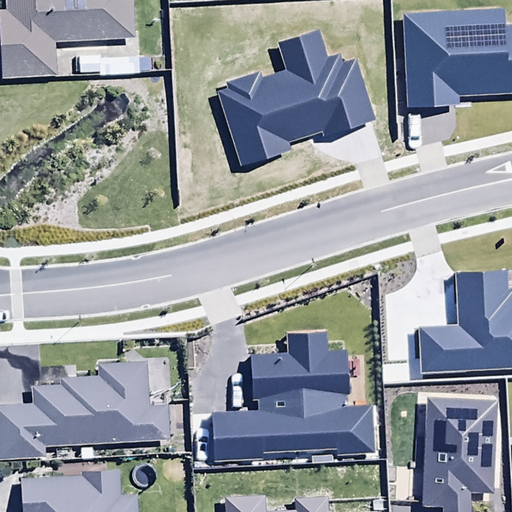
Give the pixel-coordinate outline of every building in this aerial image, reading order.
[(5,0),(6,13),(0,12),(0,72),(0,81),(58,80),(57,47),(132,45),(130,0),(5,0)] [(174,10),(183,151),(191,150),(193,170),(233,167),(223,7),(174,10)] [(386,79),(379,59),(357,65),(377,113),(435,93),(426,65),(386,79)] [(0,407),(0,463),(46,462),(45,449),(170,445),(167,363),(96,366),(96,381),(59,382),(59,388),(29,389),(30,407),(0,407)] [(453,465),(472,511),(511,511),(511,432),(476,447),(479,455),(453,465)] [(80,479),(20,480),(20,511),(136,511),(136,499),(119,500),(118,474),(80,475),(80,479)]
